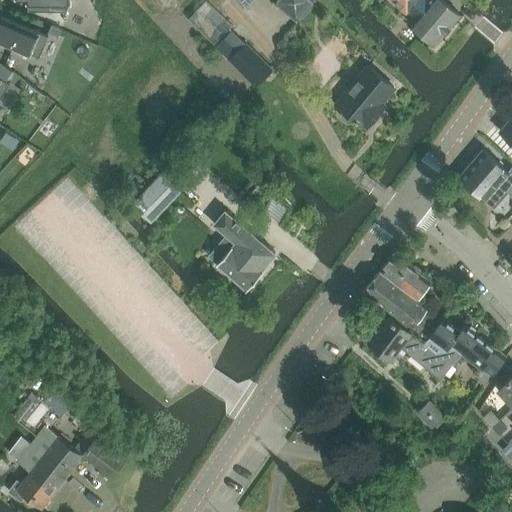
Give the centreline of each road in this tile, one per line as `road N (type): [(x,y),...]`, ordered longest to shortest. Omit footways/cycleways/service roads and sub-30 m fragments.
road 1 (residential): [(185,511),(410,189)]
road 2 (residential): [(410,189),(511,56)]
road 3 (residential): [(511,300),(410,189)]
